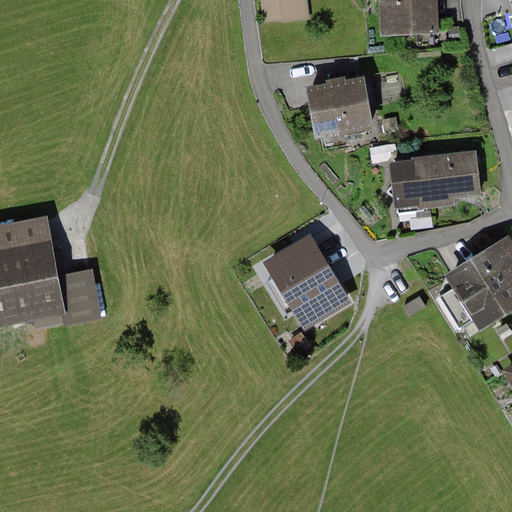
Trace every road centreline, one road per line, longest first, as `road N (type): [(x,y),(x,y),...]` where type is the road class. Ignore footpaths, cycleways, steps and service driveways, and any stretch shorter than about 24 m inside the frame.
road 1 (track): [(194,511),(245,446),(354,335),(372,304),(375,253)]
road 2 (residential): [(248,0),(254,62),(305,173),(375,253)]
road 3 (residential): [(511,174),(470,0)]
road 4 (residential): [(511,218),(375,253)]
